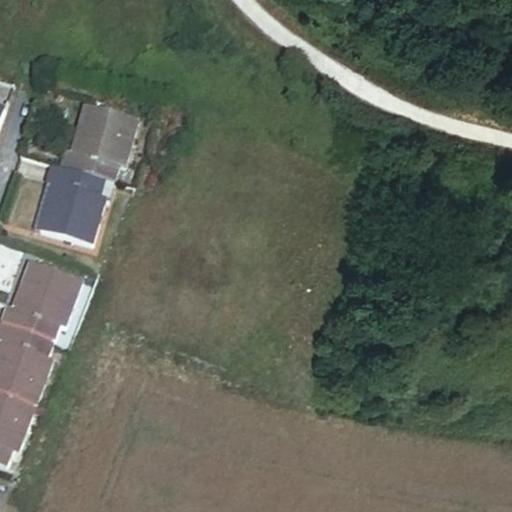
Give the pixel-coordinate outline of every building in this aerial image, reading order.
[(91,128),(95,117),(88,115),(81,138),(87,141),(91,128)] [(125,175),(139,131),(95,117),(91,128),(87,141),(81,138),(74,159),(69,157),(63,177),(112,192),(113,193),(120,173),(125,175)] [(54,192),(48,214),(55,216),(47,239),(92,253),(112,192),(63,177),(55,174),(49,191),(54,192)] [(55,216),(48,214),(54,192),(49,191),(35,235),(47,239),(55,216)] [(38,277),(25,271),(16,293),(22,296),(30,299),(38,277)] [(64,340),(82,294),(38,277),(30,299),(22,296),(13,319),(8,317),(8,318),(1,334),(52,354),(59,338),(64,340)] [(46,370),(52,354),(1,334),(0,337),(0,352),(0,405),(33,419),(51,372),(46,370)] [(15,464),(33,419),(0,405),(0,477),(2,479),(9,461),(15,464)]
